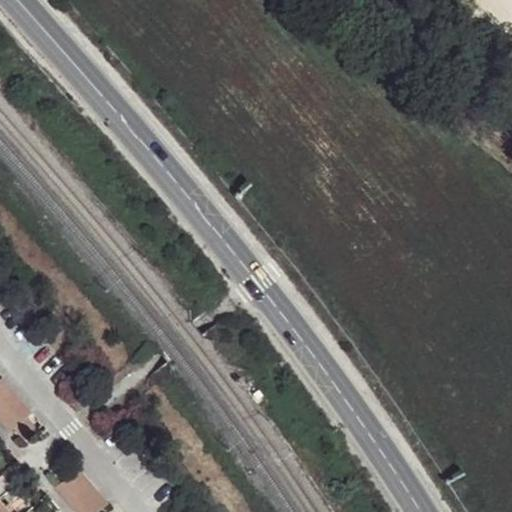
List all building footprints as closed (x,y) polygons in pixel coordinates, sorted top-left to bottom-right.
[(0,379),(0,399),(11,390),(2,378),(0,379)] [(0,399),(0,417),(21,400),(11,390),(0,399)] [(0,417),(0,421),(8,431),(31,411),(21,400),(0,417)] [(56,486),(66,498),(89,478),(79,467),(56,486)] [(66,498),(75,510),(99,490),(89,478),(66,498)] [(75,510),(77,511),(96,511),(109,502),(99,490),(75,510)] [(0,511),(10,511),(0,500),(0,511)]
